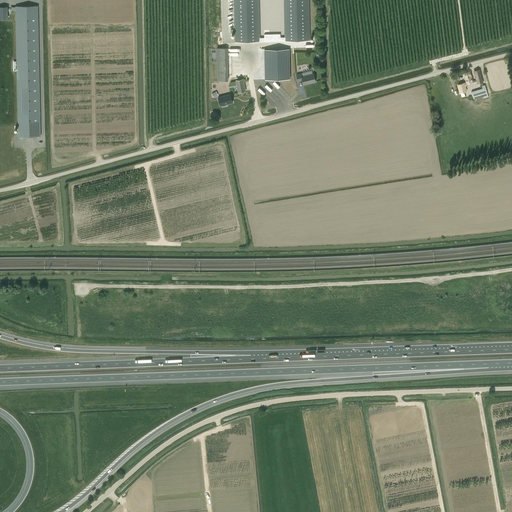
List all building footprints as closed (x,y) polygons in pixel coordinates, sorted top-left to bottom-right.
[(234,0),(235,42),(260,41),(259,0),(234,0)] [(283,0),(285,41),(310,40),(309,0),(283,0)] [(40,131),(38,6),(16,6),(18,136),(40,136),(40,131)] [(227,48),(217,48),(217,81),(218,81),(219,83),(223,83),(223,81),(228,80),(227,48)] [(289,49),(269,49),(269,57),(279,57),(279,79),(289,79),(289,49)] [(479,70),(474,71),(477,84),(483,82),(479,70)] [(470,71),(464,73),(466,82),(467,85),(472,84),(471,82),(473,82),(473,81),(470,71)] [(313,73),(302,76),(301,73),(296,74),(298,82),(302,80),(303,85),(315,82),(313,73)] [(246,91),(244,79),(244,78),(235,80),(238,92),(246,91)] [(467,91),(465,86),(464,83),(457,85),(459,93),(467,91)] [(482,88),(471,92),(473,99),(484,96),(484,98),(488,96),(485,85),(481,86),(482,88)] [(230,94),(218,97),(220,106),(222,105),(222,107),(227,105),(226,104),(232,102),(230,94)]
